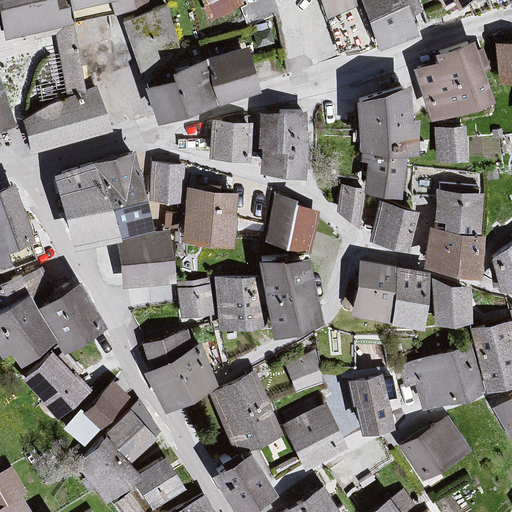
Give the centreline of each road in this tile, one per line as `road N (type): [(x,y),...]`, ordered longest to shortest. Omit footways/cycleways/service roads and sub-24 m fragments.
road 1 (residential): [(259,511),(376,437),(511,384)]
road 2 (residential): [(165,412),(21,170)]
road 3 (residential): [(165,412),(323,319),(355,244)]
road 4 (residential): [(314,81),(511,26)]
road 5 (residential): [(147,133),(314,81)]
road 6 (residential): [(311,193),(147,133)]
road 7 (residential): [(511,296),(355,244)]
road 8 (residential): [(21,170),(147,133)]
